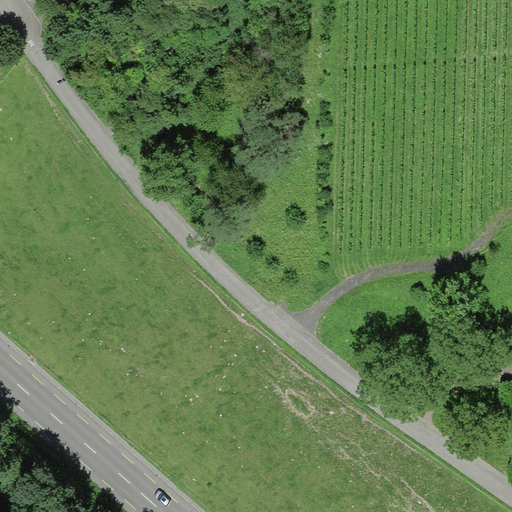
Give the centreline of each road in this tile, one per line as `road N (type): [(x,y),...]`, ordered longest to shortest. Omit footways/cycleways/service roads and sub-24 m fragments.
road 1 (residential): [(511,490),(304,340),(201,247),(83,112),(11,0)]
road 2 (secondary): [(0,368),(163,511)]
